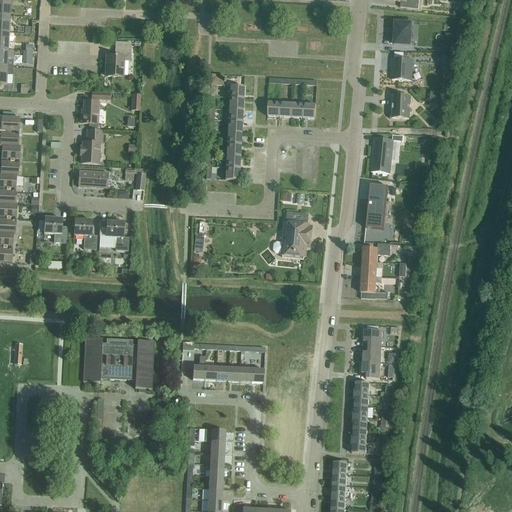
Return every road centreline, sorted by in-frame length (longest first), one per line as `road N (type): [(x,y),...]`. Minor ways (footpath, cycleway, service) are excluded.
road 1 (residential): [(307,492),(332,240),(346,214),(352,139)]
road 2 (residential): [(16,468),(21,392),(56,388),(82,397),(77,500),(14,497)]
road 3 (residential): [(186,209),(268,212),(272,135),(352,139)]
road 4 (residential): [(307,492),(251,486),(253,403),(173,397)]
road 5 (residential): [(138,205),(62,201),(66,112),(39,103)]
road 6 (track): [(471,243),(511,71)]
road 7 (residential): [(352,139),(351,58),(361,0)]
